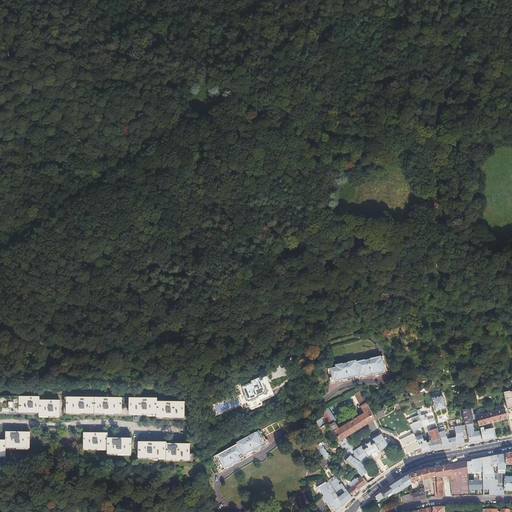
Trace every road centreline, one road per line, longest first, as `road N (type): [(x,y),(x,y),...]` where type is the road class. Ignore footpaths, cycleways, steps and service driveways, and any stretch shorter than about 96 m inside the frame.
road 1 (track): [(434,137),(420,151),(393,158),(270,103),(207,101),(98,75),(55,35),(0,6)]
road 2 (track): [(338,0),(354,208),(168,337)]
road 3 (track): [(338,0),(0,254)]
road 4 (track): [(0,323),(36,341),(88,350),(408,290)]
road 5 (track): [(403,271),(387,263),(211,303)]
road 6 (track): [(250,0),(242,25),(220,37),(152,33),(104,15),(97,0)]
road 7 (secondary): [(350,507),(414,462),(511,443)]
road 8 (track): [(408,290),(425,285),(437,266),(434,137)]
road 9 (track): [(434,137),(458,21),(472,0)]
road 10 (unclassified): [(511,500),(423,502),(389,511)]
